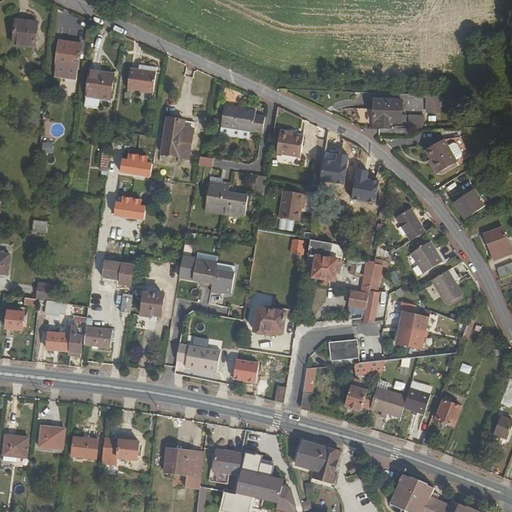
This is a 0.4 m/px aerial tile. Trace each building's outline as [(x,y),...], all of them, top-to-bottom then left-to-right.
[(35,48),(38,22),(16,20),(13,46),(35,48)] [(79,69),(82,44),(60,40),(56,67),(79,69)] [(127,90),(153,93),(156,68),(138,65),(138,70),(130,69),(127,90)] [(111,101),(115,74),(90,70),(85,108),(95,109),(99,107),(100,99),(111,101)] [(425,112),(441,111),(441,93),(425,94),(425,112)] [(378,134),(394,134),(394,126),(405,126),(405,104),(378,104),(378,134)] [(256,111),(225,105),(220,135),(249,140),(250,132),(263,134),(266,116),(256,114),(256,111)] [(423,125),(423,114),(409,114),(409,125),(423,125)] [(185,127),(186,121),(167,117),(161,155),(189,159),(194,129),(185,127)] [(276,156),(300,159),(303,137),(294,136),(295,133),(280,131),(276,156)] [(442,174),(471,152),(459,136),(443,141),(426,153),(442,174)] [(212,168),(214,159),(200,156),(199,166),(212,168)] [(266,183),(267,177),(259,176),(256,195),(264,197),(266,183)] [(207,204),(226,208),(230,189),(231,183),(220,182),(221,179),(211,177),(207,204)] [(242,191),(230,189),(226,208),(225,215),(245,219),(248,196),(241,195),(242,191)] [(306,189),(305,195),(302,210),(314,212),(318,192),(306,189)] [(302,210),(305,195),(283,192),(279,219),(299,222),(301,209),(302,210)] [(473,221),(496,209),(491,201),(479,206),(473,197),(463,203),(473,221)] [(396,218),(411,242),(426,233),(411,209),(396,218)] [(46,234),(46,223),(32,223),(33,234),(46,234)] [(370,247),(371,230),(361,229),(360,246),(370,247)] [(497,264),(511,258),(511,251),(505,232),(488,238),(497,264)] [(302,254),(304,242),(293,240),(290,253),(302,254)] [(339,245),(311,240),(309,252),(339,257),(340,256),(343,257),(343,251),(339,245)] [(411,253),(418,266),(424,274),(443,262),(431,242),(411,253)] [(339,257),(309,252),(305,277),(323,280),(322,284),(327,284),(328,281),(335,281),(337,273),(340,274),(342,263),(338,263),(339,257)] [(0,274),(8,275),(10,255),(0,253),(0,274)] [(217,262),(218,257),(198,253),(197,259),(217,262)] [(414,268),(418,266),(411,253),(406,256),(414,268)] [(217,262),(197,259),(193,281),(201,282),(201,284),(213,286),(216,269),(217,262)] [(132,286),(135,265),(101,260),(99,278),(120,281),(120,285),(132,286)] [(350,306),(367,309),(370,291),(375,262),(367,261),(361,292),(352,291),(350,306)] [(345,275),(359,278),(361,269),(347,266),(345,275)] [(504,281),(511,279),(511,268),(501,272),(504,281)] [(216,269),(213,286),(212,293),(222,295),(222,294),(232,296),(235,273),(216,269)] [(463,295),(448,271),(431,281),(446,305),(463,295)] [(367,309),(365,319),(364,323),(375,322),(380,292),(370,291),(367,309)] [(161,317),(165,295),(145,292),(141,316),(152,318),(152,316),(161,317)] [(4,295),(4,300),(25,303),(25,305),(36,307),(37,299),(4,295)] [(131,314),(133,299),(123,297),(121,313),(131,314)] [(90,307),(48,301),(46,314),(60,316),(60,314),(69,316),(75,317),(75,318),(88,320),(90,307)] [(24,332),(26,309),(9,307),(7,330),(24,332)] [(283,333),(287,312),(258,307),(254,330),(265,332),(265,335),(272,335),(272,334),(281,335),(281,333),(283,333)] [(422,350),(429,318),(403,312),(396,345),(422,350)] [(47,350),(71,353),(74,327),(68,326),(67,334),(48,333),(47,350)] [(74,327),(71,353),(82,354),(84,336),(78,336),(79,326),(74,326),(74,327)] [(87,327),(85,346),(111,349),(113,330),(87,327)] [(357,340),(330,342),(332,361),(359,358),(357,345),(357,340)] [(180,344),(177,362),(186,364),(186,367),(217,372),(221,351),(180,344)] [(511,355),(507,348),(491,349),(492,356),(511,355)] [(359,364),(354,364),(356,376),(381,373),(384,361),(359,364)] [(409,377),(409,362),(401,361),(400,377),(409,377)] [(307,370),(301,409),(309,412),(316,369),(307,370)] [(511,406),(511,402),(511,378),(501,403),(511,406)] [(278,386),(275,402),(284,403),(287,388),(278,386)] [(362,411),(368,391),(352,386),(345,406),(362,411)] [(401,418),(404,409),(408,397),(379,388),(373,409),(401,418)] [(408,397),(404,409),(424,416),(431,395),(411,389),(408,397)] [(435,420),(454,427),(462,407),(443,400),(435,420)] [(507,441),(511,425),(511,421),(501,417),(494,436),(507,441)] [(64,450),(66,429),(42,427),(40,447),(64,450)] [(427,432),(421,447),(429,450),(434,435),(427,432)] [(28,459),(30,438),(6,436),(3,456),(28,459)] [(98,460),(100,440),(75,437),(72,457),(98,460)] [(141,443),(105,439),(102,464),(118,466),(118,459),(139,461),(141,443)] [(341,451),(303,441),(296,466),(316,471),(314,478),(332,483),(341,451)] [(165,473),(188,476),(191,452),(167,449),(165,473)] [(239,476),(243,455),(217,450),(213,472),(239,476)] [(204,453),(191,452),(188,476),(186,487),(200,488),(204,453)] [(360,468),(358,463),(348,468),(351,473),(360,468)] [(279,502),(285,481),(259,475),(253,497),(279,502)] [(428,486),(428,483),(410,476),(409,478),(404,475),(391,504),(402,509),(403,506),(413,510),(411,511),(475,511),(464,507),(451,502),(449,504),(438,499),(440,495),(433,492),(435,489),(428,486)] [(299,496),(295,484),(289,486),(293,498),(299,496)] [(176,487),(175,507),(185,507),(186,487),(176,487)]
